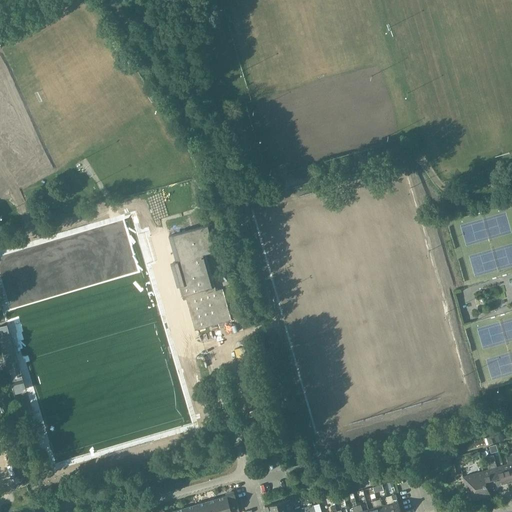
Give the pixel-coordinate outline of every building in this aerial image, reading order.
[(221,249),(213,223),(170,236),(177,262),(174,263),(184,296),(187,295),(197,330),(233,319),(224,288),(218,290),(207,253),(221,249)] [(5,325),(0,326),(0,336),(6,357),(16,354),(10,332),(7,325),(5,325)] [(18,362),(8,365),(17,394),(26,392),(27,392),(18,362)] [(502,434),(494,436),(495,438),(496,443),(504,440),(502,434)] [(490,457),(491,462),(498,486),(508,484),(503,466),(497,467),(494,456),(490,457)] [(508,484),(511,482),(511,461),(511,456),(506,457),(508,464),(503,466),(508,484)] [(483,471),(487,484),(488,489),(498,486),(491,462),(487,463),(489,470),(483,471)] [(487,484),(483,471),(463,477),(467,489),(487,484)] [(487,484),(467,489),(470,502),(490,496),(488,489),(487,484)] [(394,503),(388,504),(390,511),(401,511),(398,501),(396,495),(392,496),(394,503)] [(217,499),(220,511),(231,511),(227,496),(217,499)] [(220,511),(217,499),(206,502),(209,511),(220,511)] [(390,511),(388,504),(382,506),(380,499),(376,500),(379,511),(390,511)] [(289,511),(293,511),(290,500),(265,507),(266,511),(272,510),(272,511),(289,511)] [(369,510),(369,511),(379,511),(376,500),(372,501),(374,508),(369,510)] [(209,511),(206,502),(196,505),(197,511),(209,511)]
